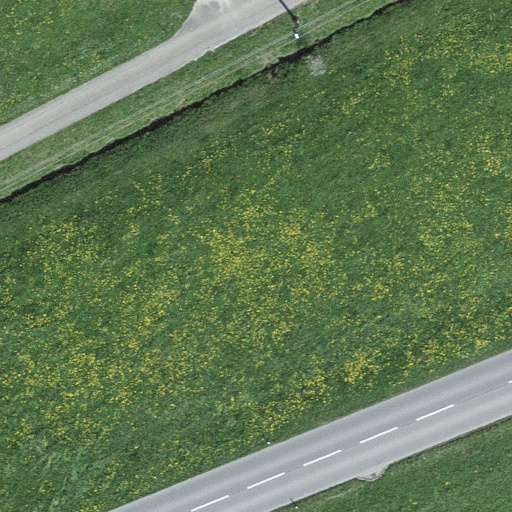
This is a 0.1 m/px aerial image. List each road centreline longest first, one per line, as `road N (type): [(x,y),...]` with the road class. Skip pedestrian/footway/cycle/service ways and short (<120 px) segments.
road 1 (secondary): [(182,511),(511,380)]
road 2 (unclassified): [(278,0),(0,141)]
